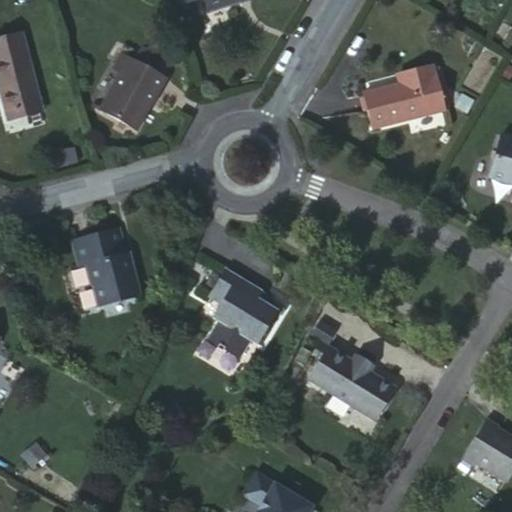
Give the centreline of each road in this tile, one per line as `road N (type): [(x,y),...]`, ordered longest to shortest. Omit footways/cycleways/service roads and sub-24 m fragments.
road 1 (residential): [(508,271),(369,511)]
road 2 (residential): [(290,171),(508,271)]
road 3 (residential): [(0,208),(201,160)]
road 4 (residential): [(337,0),(268,120)]
road 5 (residential): [(201,160),(206,183),(245,202),(265,198),(290,171)]
